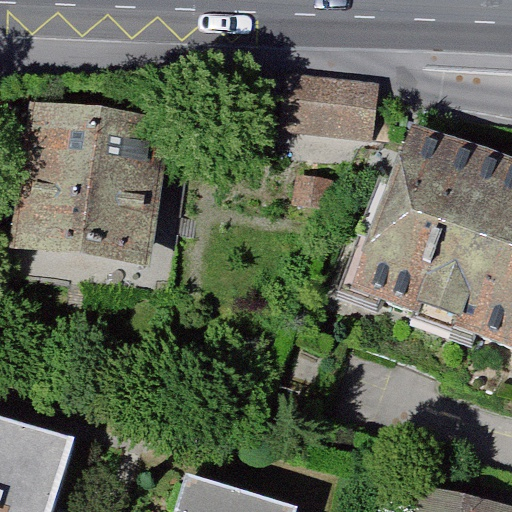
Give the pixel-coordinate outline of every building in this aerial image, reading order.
[(289,77),(281,133),(375,146),(383,90),(289,77)] [(175,124),(32,104),(12,248),(155,268),(175,124)] [(511,354),(511,170),(405,133),(347,296),(511,354)] [(338,176),(302,174),(301,203),(337,205),(338,176)] [(54,511),(71,457),(0,435),(0,511),(54,511)] [(511,511),(511,504),(407,482),(401,511),(511,511)] [(256,511),(192,492),(185,511),(256,511)]
